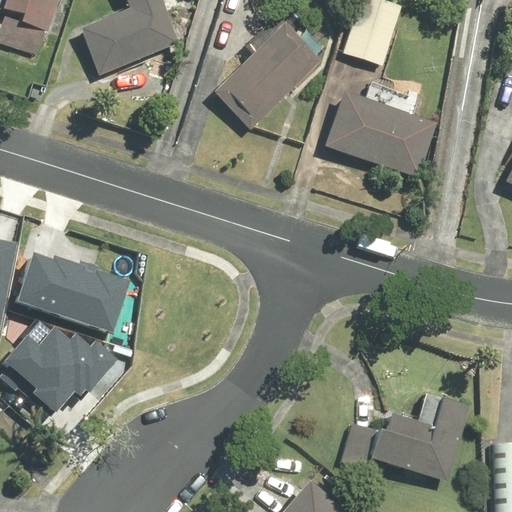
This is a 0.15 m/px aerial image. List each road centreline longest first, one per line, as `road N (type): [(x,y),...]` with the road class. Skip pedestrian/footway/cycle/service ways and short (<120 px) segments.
road 1 (residential): [(124,511),(275,346),(304,244)]
road 2 (residential): [(433,283),(484,16)]
road 3 (residential): [(152,197),(213,0)]
road 4 (residential): [(0,149),(152,197)]
road 5 (residential): [(152,197),(304,244)]
road 6 (residential): [(304,244),(433,283)]
